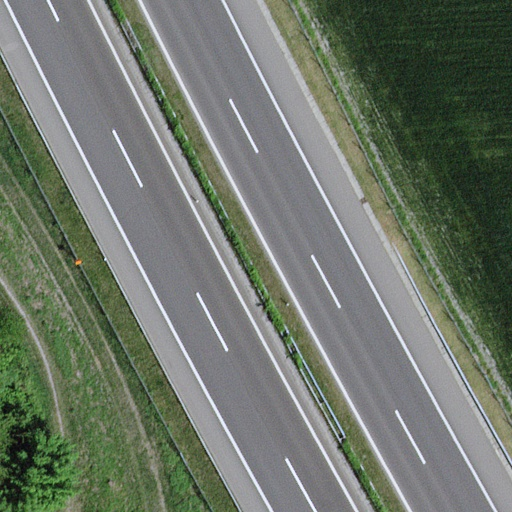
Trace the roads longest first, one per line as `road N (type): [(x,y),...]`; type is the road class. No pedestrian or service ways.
road 1 (motorway): [(458,511),(329,282),(190,0)]
road 2 (motorway): [(53,0),(209,316),(318,511)]
